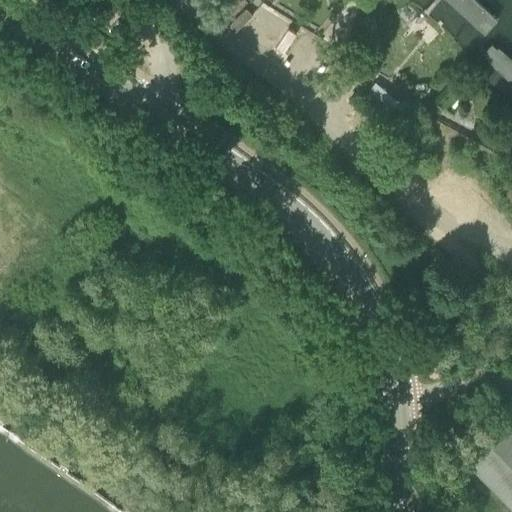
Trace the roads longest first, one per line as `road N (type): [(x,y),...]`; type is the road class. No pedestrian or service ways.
road 1 (tertiary): [(388,511),(393,395),(355,283),(298,216),(152,103)]
road 2 (tertiary): [(152,103),(7,0)]
road 3 (track): [(299,63),(232,35),(189,0)]
